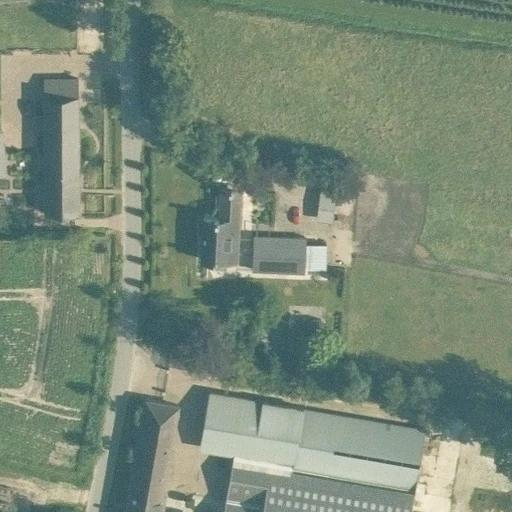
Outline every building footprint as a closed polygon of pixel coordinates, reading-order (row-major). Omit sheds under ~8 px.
[(44,77),(44,212),(78,212),(78,77),(44,77)] [(316,219),(331,221),(336,186),(321,184),(316,219)] [(231,260),(233,217),(203,216),(203,218),(199,217),(199,230),(203,231),(201,258),(231,260)] [(252,270),(303,271),(304,237),(254,235),(252,270)] [(210,391),(203,433),(201,444),(234,450),(222,511),(410,511),(425,429),(210,391)] [(126,511),(161,511),(165,493),(162,492),(178,404),(147,398),(126,511)]
